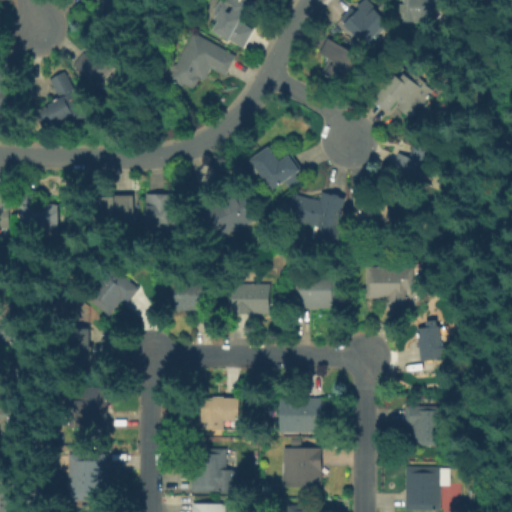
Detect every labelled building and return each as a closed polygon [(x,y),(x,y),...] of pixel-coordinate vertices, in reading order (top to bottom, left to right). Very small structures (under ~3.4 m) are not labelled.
[(100,0),(126,0),(128,5),(105,13),(100,0)] [(207,29),(222,0),(252,0),(258,3),(246,27),(253,31),(244,48),(207,29)] [(341,20),(365,0),(367,0),(388,25),(362,47),(341,20)] [(452,0),(452,16),(426,17),(426,22),(403,22),(403,0),(452,0)] [(169,76),(193,36),(236,56),(226,79),(209,71),(205,80),(198,77),(192,89),(169,76)] [(336,82),(323,74),(331,61),(320,55),(329,39),(363,59),(345,90),(335,84),(336,82)] [(120,68),(96,98),(72,78),(96,49),(120,68)] [(0,71),(19,78),(6,117),(0,115),(0,71)] [(390,114),(375,103),(397,72),(406,79),(411,72),(437,90),(415,120),(396,106),(390,114)] [(68,73),(88,112),(76,119),(74,115),(57,124),(48,107),(62,100),(52,80),(68,73)] [(389,174),(399,154),(413,161),(422,142),(442,152),(422,191),(389,174)] [(274,193),(254,160),(274,148),(283,163),(296,155),(306,172),(274,193)] [(216,239),(202,209),(249,186),(263,216),(216,239)] [(322,193),(346,200),(339,226),(346,228),(339,253),(310,244),(315,229),(288,222),(296,196),(320,203),(322,193)] [(352,197),(390,193),(395,233),(357,238),(352,197)] [(10,209),(10,231),(0,231),(0,194),(10,194),(10,209)] [(149,228),(149,195),(179,195),(179,228),(149,228)] [(95,225),(95,196),(134,196),(134,225),(95,225)] [(23,231),(23,207),(61,207),(61,231),(23,231)] [(142,289),(130,306),(123,301),(112,316),(88,298),(110,267),(142,289)] [(405,306),(364,305),(364,267),(413,268),(413,291),(405,291),(405,306)] [(297,308),(297,276),(336,276),(336,309),(297,308)] [(235,314),(235,285),(271,285),(271,314),(235,314)] [(176,310),(176,286),(213,286),(213,311),(176,310)] [(87,301),(69,301),(70,347),(89,346),(87,301)] [(0,328),(31,323),(41,367),(14,373),(8,346),(0,348),(0,328)] [(418,328),(441,324),(447,359),(424,363),(418,328)] [(61,359),(61,326),(91,326),(90,360),(61,359)] [(96,386),(96,387),(109,387),(109,426),(96,426),(96,428),(72,428),(73,386),(96,386)] [(281,432),(281,397),(323,397),(323,432),(281,432)] [(241,400),(240,431),(203,430),(204,399),(241,400)] [(24,425),(24,445),(0,445),(0,405),(24,405),(24,425)] [(407,448),(407,407),(449,407),(449,448),(407,448)] [(227,450),(227,471),(240,471),(240,492),(192,492),(192,450),(227,450)] [(285,450),(323,450),(323,489),(285,489),(285,450)] [(109,456),(109,494),(98,494),(97,503),(69,503),(70,456),(109,456)] [(406,511),(406,470),(443,470),(442,511),(406,511)] [(289,499),(288,511),(318,511),(318,508),(306,507),(307,500),(289,499)] [(222,511),(223,503),(190,503),(190,511),(222,511)]
